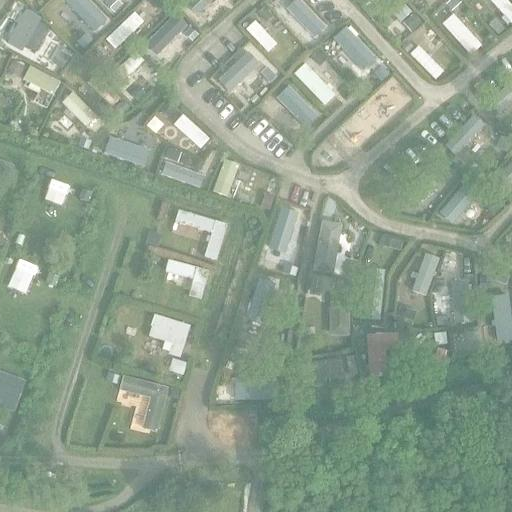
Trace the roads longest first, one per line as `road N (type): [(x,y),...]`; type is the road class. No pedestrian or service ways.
road 1 (residential): [(250,511),(260,481),(297,443),(347,421),(511,380)]
road 2 (unknown): [(511,258),(400,232),(369,222),(356,208),(363,176),(430,103)]
